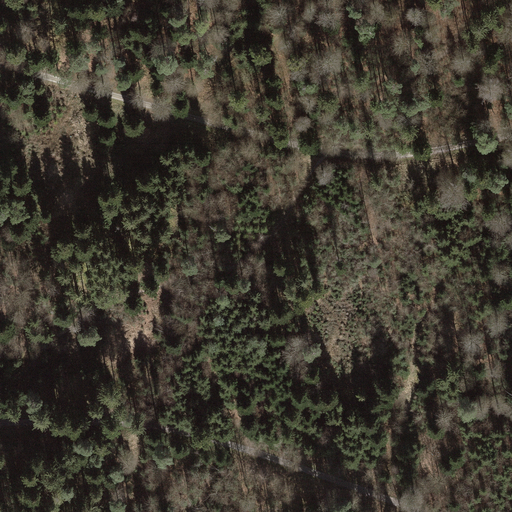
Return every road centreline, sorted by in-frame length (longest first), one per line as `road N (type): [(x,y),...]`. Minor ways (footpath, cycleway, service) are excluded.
road 1 (track): [(0,62),(353,156),(511,133)]
road 2 (track): [(0,424),(126,424),(196,435),(420,511)]
